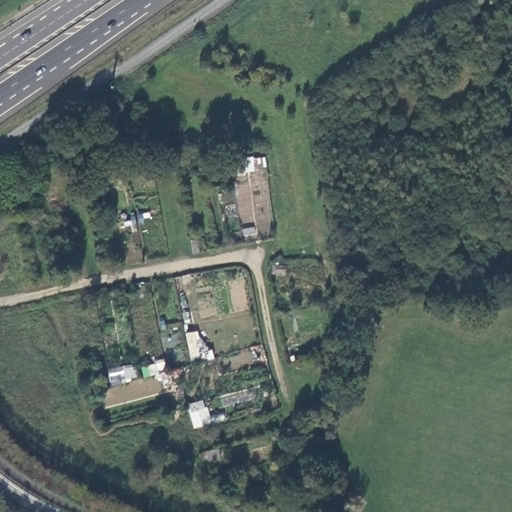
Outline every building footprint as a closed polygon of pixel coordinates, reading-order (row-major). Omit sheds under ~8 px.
[(265,156),(244,158),(245,171),(266,169),(265,156)] [(61,224),(50,225),(50,233),(61,232),(61,224)] [(242,228),(243,236),(255,235),(255,227),(242,228)] [(125,254),(118,256),(120,267),(127,266),(125,254)] [(214,358),(212,349),(203,351),(199,330),(185,333),(190,362),(214,358)] [(107,369),(110,384),(136,379),(133,364),(107,369)] [(290,366),(292,376),(302,373),(300,364),(290,366)] [(277,398),(267,401),(269,408),(280,405),(277,398)] [(206,410),(199,412),(203,426),(210,424),(206,410)] [(277,440),(288,436),(286,430),(275,433),(277,440)] [(217,449),(205,452),(208,461),(220,458),(217,449)]
